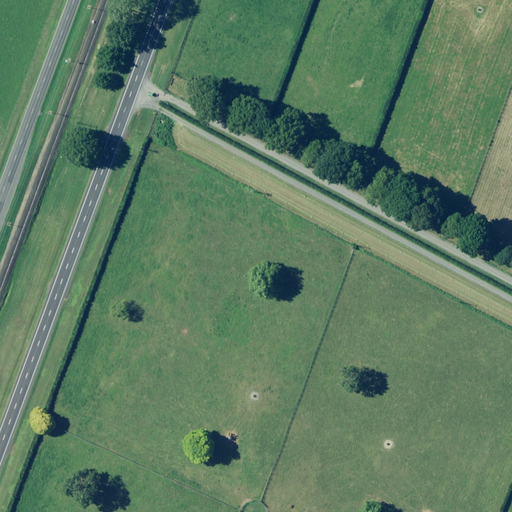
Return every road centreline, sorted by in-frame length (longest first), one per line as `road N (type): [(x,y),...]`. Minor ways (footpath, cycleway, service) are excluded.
road 1 (primary): [(0,447),(165,0)]
road 2 (track): [(135,80),(511,280)]
road 3 (secondary): [(0,200),(73,0)]
